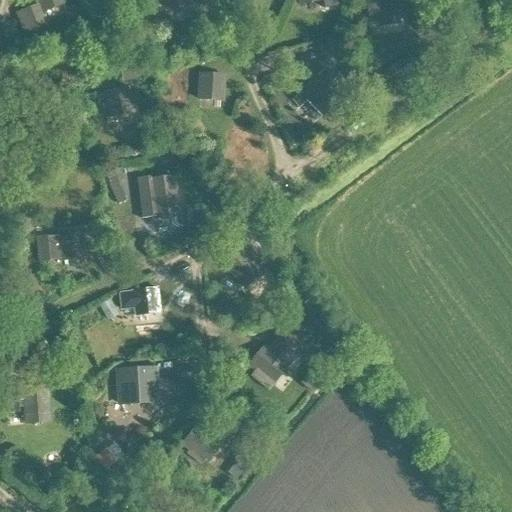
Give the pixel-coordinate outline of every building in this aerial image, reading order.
[(24,33),(31,30),(43,25),(39,14),(64,4),(62,0),(36,0),(39,6),(18,15),(24,33)] [(151,0),(152,1),(159,0),(164,0),(166,9),(190,6),(189,0),(151,0)] [(396,0),(378,2),(377,0),(367,0),(370,19),(379,18),(380,27),(405,24),(402,0),(396,0)] [(136,62),(119,66),(123,84),(140,80),(136,62)] [(345,69),(339,76),(347,84),(353,78),(345,69)] [(321,117),(339,100),(327,88),(335,79),(325,70),(294,102),(299,107),(305,101),(321,117)] [(222,102),(224,77),(200,75),(198,100),(222,102)] [(109,119),(133,114),(128,89),(104,94),(105,96),(96,98),(98,112),(107,110),(109,119)] [(161,155),(152,157),(153,166),(156,165),(169,174),(175,166),(161,155)] [(125,169),(113,170),(117,200),(129,198),(125,169)] [(136,180),(141,220),(155,218),(155,219),(180,216),(175,177),(150,180),(150,178),(136,180)] [(35,213),(23,209),(17,230),(29,233),(35,213)] [(84,260),(81,235),(56,237),(47,238),(36,239),(39,262),(49,261),(59,260),(59,262),(84,260)] [(245,290),(262,273),(253,263),(260,256),(242,238),(229,250),(235,256),(223,267),(245,290)] [(160,315),(157,290),(132,292),(132,293),(119,295),(121,312),(134,310),(135,317),(160,315)] [(99,307),(107,323),(118,317),(109,301),(99,307)] [(287,367),(302,349),(283,334),(268,351),(264,347),(248,367),(260,376),(258,378),(259,384),(263,386),(268,386),(270,384),(272,386),(288,367),(287,367)] [(118,344),(127,361),(140,355),(131,337),(118,344)] [(35,359),(48,349),(40,338),(26,347),(35,359)] [(76,365),(66,353),(52,364),(62,376),(76,365)] [(330,375),(318,365),(313,371),(325,381),(330,375)] [(117,407),(160,405),(158,368),(114,371),(117,407)] [(7,385),(9,414),(19,413),(19,408),(24,408),(25,426),(50,424),(47,388),(22,389),(22,384),(7,385)] [(242,452),(256,435),(237,420),(224,436),(242,452)] [(207,464),(221,445),(196,426),(182,446),(189,451),(186,455),(202,466),(204,462),(207,464)] [(94,458),(104,472),(116,463),(106,450),(94,458)] [(247,452),(235,471),(245,477),(257,459),(247,452)]
